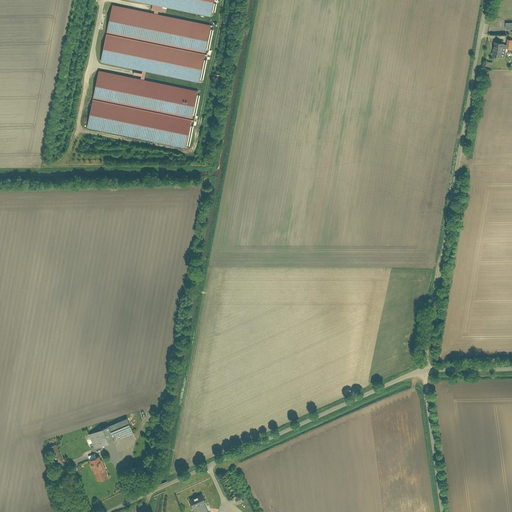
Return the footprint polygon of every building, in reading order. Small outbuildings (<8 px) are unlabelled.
[(135,0),(153,4),(163,6),(211,16),(214,0),(135,0)] [(113,4),(101,61),(200,82),(212,25),(158,14),(154,13),(113,4)] [(163,6),(153,4),(151,10),(155,10),(154,13),(158,14),(159,11),(162,12),(163,6)] [(505,43),(496,41),(493,55),(503,57),(505,43)] [(134,74),(142,75),(142,78),(146,78),(147,71),(143,70),(143,72),(135,71),(134,74)] [(99,72),(87,129),(186,150),(198,93),(99,72)] [(130,417),(90,433),(96,448),(136,433),(130,417)] [(57,443),(50,446),(53,452),(59,450),(57,443)] [(97,452),(89,455),(101,481),(112,476),(104,459),(106,458),(105,454),(99,457),(97,452)] [(213,511),(205,493),(191,499),(196,511),(213,511)] [(236,498),(239,503),(245,500),(243,495),(236,498)]
